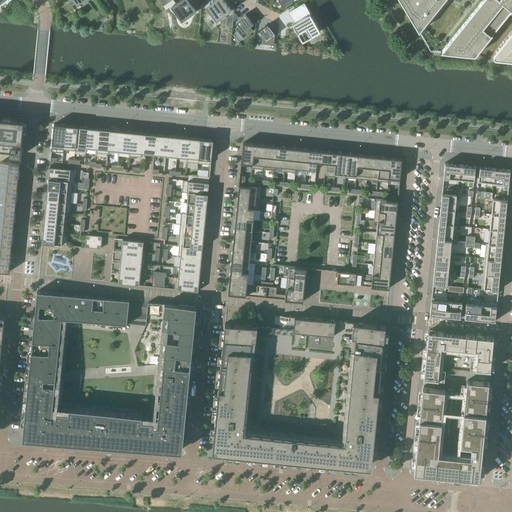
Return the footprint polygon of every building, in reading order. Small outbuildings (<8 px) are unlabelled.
[(163,6),(166,10),(170,6),(170,7),(181,21),(189,16),(196,10),(192,5),(192,4),(189,0),(188,0),(179,0),(175,3),(172,0),(171,0),(164,5),(163,6)] [(223,0),(213,0),(205,6),(216,21),(231,10),(223,0)] [(511,0),(399,0),(412,21),(419,32),(419,31),(431,16),(444,0),(482,0),(446,45),(441,51),(440,51),(440,52),(447,53),(471,55),(475,55),(477,52),(479,50),(511,9),(511,0)] [(320,31),(319,31),(317,27),(304,3),(290,11),(294,18),(296,22),(294,23),(292,24),(293,26),(300,37),(302,42),(320,31)] [(238,26),(235,29),(243,38),(252,31),(249,27),(253,24),(245,14),(235,22),(238,26)] [(262,41),(262,43),(274,44),(275,34),(268,24),(257,31),(262,38),(262,41)] [(511,33),(497,52),(496,53),(496,55),(497,57),(498,58),(511,59),(511,33)] [(7,119),(0,118),(0,140),(21,143),(22,136),(24,121),(23,121),(16,120),(10,120),(7,119)] [(66,125),(53,124),(51,152),(63,153),(64,145),(66,125)] [(64,145),(75,146),(77,126),(66,125),(64,145)] [(75,146),(86,147),(88,127),(77,126),(75,146)] [(86,147),(97,148),(99,128),(88,127),(86,147)] [(97,148),(108,149),(110,130),(99,128),(97,148)] [(108,149),(119,150),(121,131),(110,130),(108,149)] [(119,150),(130,152),(132,132),(121,131),(119,150)] [(130,152),(141,153),(143,133),(132,132),(130,152)] [(146,153),(154,154),(156,134),(148,133),(143,133),(141,153),(146,153)] [(154,154),(165,155),(167,135),(156,134),(154,154)] [(165,155),(176,156),(178,136),(167,135),(165,155)] [(176,156),(187,157),(189,137),(178,136),(176,156)] [(187,157),(198,158),(200,139),(189,137),(187,157)] [(200,139),(198,158),(211,160),(213,140),(200,139)] [(240,163),(252,164),(254,144),(243,143),(240,163)] [(252,164),(263,165),(265,145),(254,144),(252,164)] [(4,155),(20,157),(21,147),(21,146),(5,145),(4,155)] [(263,165),(274,167),(276,146),(265,145),(263,165)] [(274,167),(284,168),(286,147),(276,146),(274,167)] [(284,168),(295,169),(297,148),(286,147),(284,168)] [(295,169),(306,170),(308,149),(297,148),(295,169)] [(317,162),(321,162),(322,151),(318,150),(308,149),(306,170),(316,171),(317,162)] [(324,172),(334,173),(336,152),(326,151),(322,151),(321,162),(325,163),(324,172)] [(334,173),(345,174),(347,153),(336,152),(334,173)] [(345,174),(356,175),(358,154),(347,153),(345,174)] [(356,175),(367,176),(369,155),(358,154),(356,175)] [(367,176),(377,177),(379,156),(369,155),(367,176)] [(390,158),(379,156),(377,177),(377,182),(388,183),(388,178),(390,158)] [(390,158),(388,178),(400,179),(402,159),(390,158)] [(0,162),(0,166),(0,173),(18,175),(19,164),(0,162)] [(444,163),(443,178),(444,178),(458,179),(460,165),(459,165),(452,164),(444,163)] [(460,165),(458,179),(474,181),(475,167),(475,166),(474,166),(467,165),(460,165)] [(49,167),(48,180),(69,182),(70,169),(49,167)] [(479,167),(478,181),(493,183),(495,168),(487,167),(480,167),(479,167)] [(493,183),(492,185),(508,187),(509,184),(510,170),(502,169),(495,168),(493,183)] [(0,173),(0,184),(17,186),(18,175),(0,173)] [(48,180),(47,190),(67,192),(68,182),(69,182),(48,180)] [(182,192),(188,193),(188,192),(207,194),(208,183),(187,181),(183,180),(182,192)] [(0,184),(0,195),(16,197),(17,186),(0,184)] [(238,185),(237,197),(255,198),(256,187),(244,186),(239,185),(238,185)] [(47,190),(46,201),(66,203),(67,192),(47,190)] [(188,193),(186,203),(206,205),(207,194),(188,192),(188,193)] [(440,208),(440,209),(454,210),(456,197),(456,195),(451,194),(446,194),(442,194),(441,193),(441,201),(440,208)] [(0,195),(0,206),(15,207),(16,197),(0,195)] [(237,197),(236,207),(254,209),(255,198),(237,197)] [(379,199),(378,211),(396,212),(397,201),(391,201),(379,199)] [(492,202),(491,214),(505,215),(506,208),(507,201),(507,200),(506,200),(502,200),(497,199),(492,199),(492,202)] [(46,201),(45,211),(65,213),(66,203),(46,201)] [(186,203),(185,214),(205,216),(206,205),(186,203)] [(0,206),(0,216),(14,218),(15,207),(0,206)] [(236,207),(235,218),(253,220),(254,209),(236,207)] [(438,223),(438,224),(453,225),(454,210),(440,209),(439,216),(438,223)] [(45,211),(44,222),(64,224),(65,213),(45,211)] [(378,211),(377,221),(395,223),(396,212),(378,211)] [(185,214),(184,224),(204,226),(205,216),(185,214)] [(491,214),(489,229),(504,230),(505,223),(505,216),(505,215),(491,214)] [(0,216),(0,227),(13,229),(14,218),(0,216)] [(235,218),(234,229),(252,231),(253,220),(235,218)] [(377,221),(376,232),(394,234),(395,223),(377,221)] [(44,222),(43,232),(62,234),(64,224),(44,222)] [(184,224),(183,235),(203,237),(204,226),(184,224)] [(437,238),(437,239),(451,240),(453,225),(438,224),(438,231),(437,238)] [(0,227),(0,238),(12,240),(13,229),(0,227)] [(234,229),(233,239),(251,241),(252,231),(234,229)] [(488,243),(488,244),(502,245),(503,238),(504,231),(504,230),(489,229),(488,243)] [(62,234),(43,232),(42,243),(61,245),(62,234)] [(376,232),(375,243),(393,245),(394,234),(376,232)] [(85,248),(101,249),(102,236),(86,235),(85,248)] [(181,245),(181,246),(202,248),(203,237),(183,235),(182,245),(181,245)] [(0,238),(0,249),(11,250),(12,240),(0,238)] [(122,239),(121,251),(142,253),(143,241),(122,239)] [(233,239),(232,250),(250,252),(251,241),(233,239)] [(435,253),(435,254),(450,255),(451,240),(437,239),(436,246),(435,253)] [(375,243),(374,254),(392,255),(393,245),(375,243)] [(485,243),(484,258),(501,260),(502,253),(502,246),(502,245),(488,244),(488,243),(485,243)] [(181,246),(180,256),(201,259),(202,248),(181,246)] [(0,249),(0,260),(10,261),(11,250),(0,249)] [(232,250),(231,261),(249,263),(250,252),(232,250)] [(121,251),(120,261),(141,263),(142,253),(121,251)] [(374,254),(373,264),(391,266),(392,255),(374,254)] [(434,268),(434,269),(448,270),(450,255),(435,254),(435,261),(434,268)] [(180,256),(179,267),(200,269),(201,259),(180,256)] [(484,258),(482,273),(499,275),(500,268),(501,261),(501,260),(484,258)] [(10,261),(0,260),(0,271),(9,272),(10,261)] [(120,261),(119,272),(140,274),(141,263),(120,261)] [(231,261),(230,272),(248,274),(249,263),(231,261)] [(373,264),(372,275),(390,277),(391,266),(373,264)] [(288,266),(287,277),(305,279),(306,268),(288,266)] [(179,267),(178,278),(199,280),(200,269),(179,267)] [(322,284),(332,284),(333,268),(307,267),(306,273),(323,274),(322,284)] [(432,283),(432,284),(433,284),(437,284),(442,285),(447,285),(448,270),(434,269),(433,276),(432,283)] [(336,283),(354,285),(355,273),(352,273),(337,271),(336,283)] [(140,274),(119,272),(118,283),(139,285),(140,274)] [(230,272),(229,282),(247,284),(248,274),(230,272)] [(355,273),(354,285),(389,288),(390,277),(372,275),(371,281),(362,280),(362,274),(358,273),(355,273)] [(482,273),(481,289),(483,289),(488,290),(491,290),(493,290),(498,291),(499,283),(499,276),(499,275),(482,273)] [(287,277),(286,288),(304,290),(305,279),(287,277)] [(199,280),(178,278),(177,289),(198,291),(199,280)] [(227,294),(265,298),(266,286),(256,285),(256,291),(246,290),(247,284),(229,282),(227,294)] [(266,286),(265,298),(302,301),(304,290),(286,288),(285,294),(275,293),(276,287),(266,286)] [(37,291),(22,439),(181,451),(196,307),(167,304),(164,304),(147,303),(146,316),(127,315),(129,300),(37,291)] [(431,300),(429,314),(437,315),(444,316),(445,316),(446,301),(447,301),(447,299),(432,297),(431,297),(431,300)] [(446,301),(445,316),(452,317),(459,317),(460,318),(460,317),(462,303),(447,301),(446,301)] [(481,305),(479,319),(480,320),(487,320),(495,321),(496,306),(497,304),(481,302),(480,305),(481,305)] [(464,317),(464,318),(465,318),(472,319),(479,319),(481,305),(480,305),(465,303),(464,317)] [(272,329),(257,327),(242,325),(234,324),(230,324),(230,323),(229,324),(224,323),(224,325),(224,329),(223,329),(223,330),(224,330),(223,338),(223,342),(222,342),(222,343),(223,343),(222,351),(221,351),(222,351),(221,356),(220,364),(220,365),(220,368),(220,369),(220,371),(219,377),(219,378),(219,382),(218,382),(219,382),(218,391),(217,391),(218,391),(217,395),(216,404),(216,408),(216,409),(216,410),(215,417),(214,428),(214,429),(214,431),(212,452),(245,455),(324,463),(371,468),(373,447),(373,445),(373,444),(374,444),(373,444),(374,433),(375,433),(374,433),(374,431),(376,420),(376,411),(377,411),(376,411),(377,407),(377,406),(377,400),(378,398),(378,394),(379,394),(379,393),(378,393),(379,385),(379,381),(380,381),(380,380),(379,380),(380,378),(380,374),(380,372),(381,372),(380,372),(381,368),(381,367),(382,359),(382,358),(382,354),(383,348),(383,346),(383,345),(383,341),(384,341),(383,341),(384,332),(385,332),(384,332),(385,328),(385,326),(380,326),(380,325),(379,326),(376,325),(375,325),(367,324),(351,323),(335,322),(333,336),(320,335),(306,334),(293,332),(293,330),(293,329),(294,318),(282,317),(279,316),(275,316),(273,329),(272,329)] [(293,332),(306,334),(308,318),(307,318),(302,318),(303,317),(302,317),(302,318),(294,317),(294,318),(293,329),(293,332)] [(306,334),(320,335),(321,320),(320,320),(320,319),(320,320),(316,319),(315,319),(308,318),(306,334)] [(321,320),(320,335),(333,336),(335,322),(335,321),(333,321),(329,321),(329,320),(321,320)] [(414,465),(413,472),(430,474),(438,474),(454,476),(462,477),(479,479),(480,472),(480,466),(481,460),(482,449),(482,448),(483,443),(483,442),(483,435),(485,425),(485,417),(486,411),(487,403),(488,393),(488,386),(489,381),(490,371),(490,370),(491,364),(493,344),(493,339),(493,338),(491,338),(481,336),(476,336),(465,335),(443,333),(442,332),(430,331),(428,331),(427,332),(427,338),(426,350),(425,355),(424,364),(424,369),(423,378),(422,387),(422,391),(421,398),(420,409),(419,416),(418,422),(418,430),(417,440),(416,448),(415,458),(414,465)]
